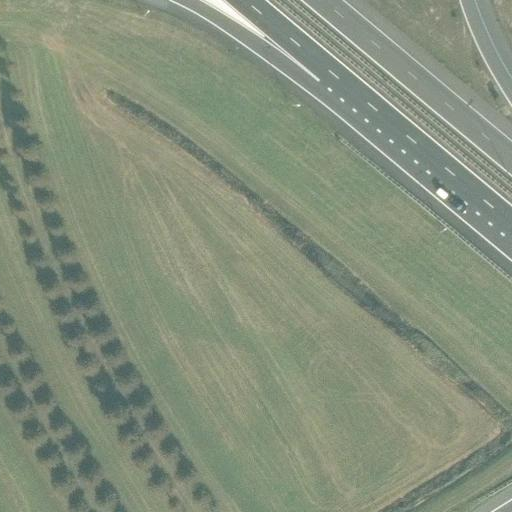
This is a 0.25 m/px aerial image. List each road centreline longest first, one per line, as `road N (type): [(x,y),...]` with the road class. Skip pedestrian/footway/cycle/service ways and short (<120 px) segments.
road 1 (motorway): [(511,159),(321,0)]
road 2 (motorway): [(332,75),(511,224)]
road 3 (motorway): [(181,0),(332,75)]
